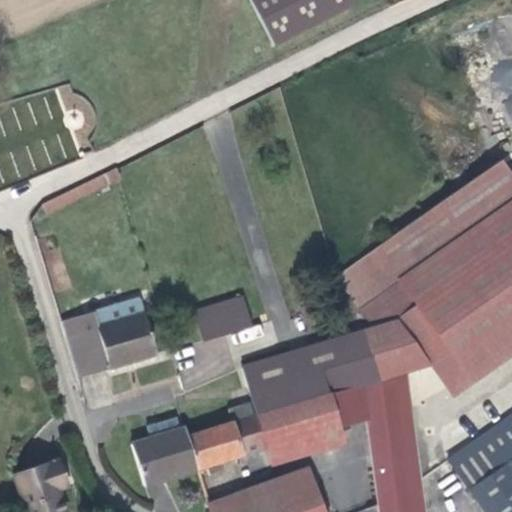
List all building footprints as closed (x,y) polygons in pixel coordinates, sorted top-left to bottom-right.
[(355,2),(354,0),(253,0),(273,42),(355,2)] [(19,176),(77,158),(56,90),(20,101),(33,143),(10,150),(19,176)] [(336,277),(354,304),(341,313),(355,333),(350,334),(363,386),(367,419),(378,511),(412,511),(395,375),(407,371),(429,365),(453,357),(458,364),(511,325),(511,176),(501,161),(336,277)] [(121,179),(117,168),(42,205),(47,215),(121,179)] [(203,341),(251,327),(242,297),(194,310),(203,341)] [(140,299),(76,317),(81,332),(64,337),(76,379),(156,355),(140,299)] [(511,356),(511,325),(458,364),(453,357),(429,365),(452,399),(511,356)] [(350,334),(337,338),(338,393),(363,386),(350,334)] [(338,393),(337,338),(242,367),(256,416),(338,393)] [(395,375),(412,511),(427,511),(423,479),(407,371),(395,375)] [(253,417),(232,423),(186,437),(196,469),(264,449),(340,427),(367,419),(363,386),(338,393),(256,416),(253,417)] [(232,423),(253,417),(249,404),(228,410),(232,423)] [(511,511),(511,415),(448,460),(484,511),(511,511)] [(345,445),(340,427),(264,449),(270,467),(345,445)] [(196,469),(186,437),(184,428),(160,435),(158,428),(148,431),(150,438),(131,444),(143,485),(196,469)] [(55,483),(65,480),(58,459),(13,475),(25,511),(65,511),(58,490),(55,483)] [(324,511),(309,470),(208,507),(209,511),(324,511)] [(58,490),(67,487),(65,480),(55,483),(58,490)]
